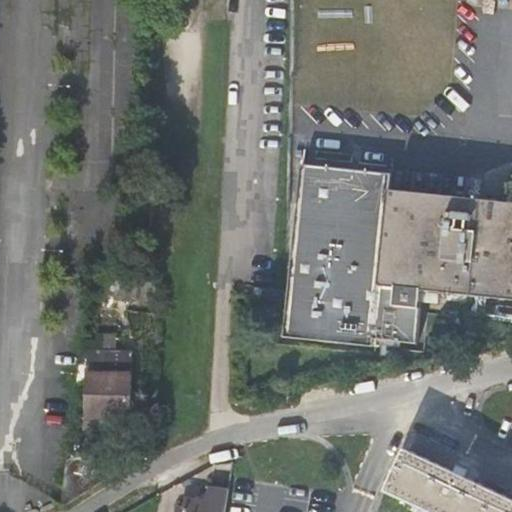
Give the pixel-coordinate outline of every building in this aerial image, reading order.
[(419,304),(393,300),(395,289),(420,292),(511,302),(511,204),(388,192),(389,176),(300,166),(286,296),(417,318),(419,304)] [(156,282),(99,273),(96,294),(153,303),(156,282)] [(420,292),(395,289),(393,300),(419,304),(420,292)] [(133,355),(90,353),(85,429),(109,430),(110,419),(130,420),(133,355)] [(511,511),(511,500),(407,451),(387,492),(429,511),(511,511)] [(59,508),(88,491),(76,458),(66,461),(59,508)] [(227,511),(232,484),(213,481),(211,494),(191,491),(189,502),(181,501),(179,511),(227,511)]
